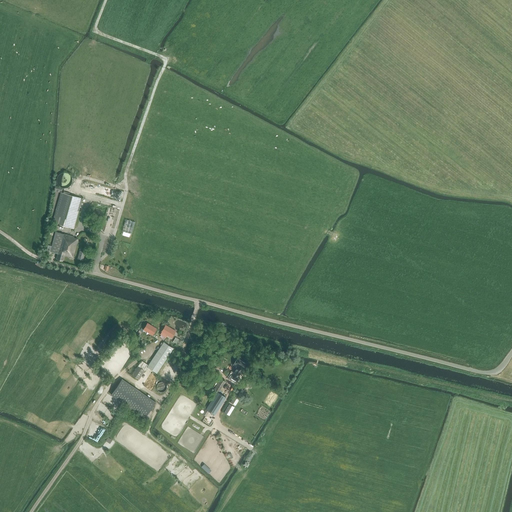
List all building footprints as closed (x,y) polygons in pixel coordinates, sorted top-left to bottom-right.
[(72,182),(72,179),(71,176),(68,174),(65,172),(62,173),(60,174),(58,176),(57,179),(57,181),(58,184),(59,186),(60,187),(61,187),(63,188),(66,188),(68,187),(71,185),(72,182)] [(82,198),(61,193),(53,222),(73,228),(82,198)] [(125,219),(122,231),(131,234),(135,222),(125,219)] [(52,246),(48,245),(47,251),(58,254),(57,259),(63,261),(64,255),(73,257),(78,239),(74,238),(74,237),(56,232),(52,246)] [(144,330),(153,335),(156,329),(147,323),(143,330),(144,330)] [(162,332),(160,334),(165,338),(167,335),(171,338),(176,331),(165,325),(161,332),(162,332)] [(161,345),(148,366),(141,361),(138,366),(132,375),(139,380),(147,367),(157,373),(173,348),(164,342),(163,343),(161,343),(160,344),(161,345)] [(233,364),(237,367),(234,373),(233,372),(230,377),(237,381),(239,376),(242,369),(244,370),(247,363),(237,358),(233,364)] [(145,418),(155,402),(122,379),(111,394),(145,418)] [(219,393),(225,382),(220,379),(213,390),(217,392),(206,409),(215,415),(226,397),(219,393)] [(166,388),(166,386),(165,384),(164,383),(163,382),(160,381),(159,381),(157,382),(156,383),(155,384),(155,385),(154,387),(155,389),(156,390),(157,391),(158,392),(160,393),(162,392),(164,391),(165,390),(166,388)]
